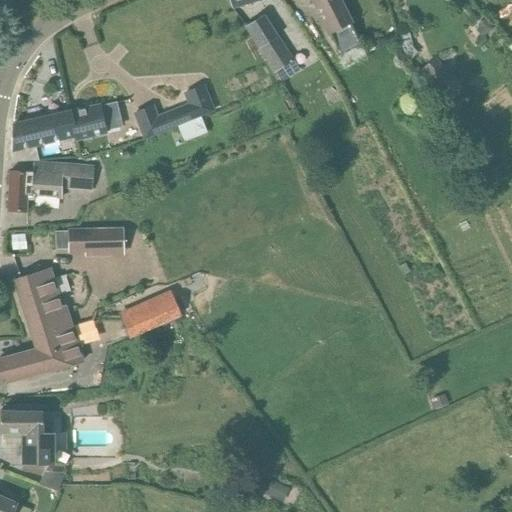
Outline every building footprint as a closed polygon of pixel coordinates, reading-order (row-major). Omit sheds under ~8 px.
[(267,0),(229,0),(233,10),(267,0)] [(352,25),(354,24),(342,0),(310,0),(339,56),(361,45),(352,25)] [(511,13),(511,12),(509,7),(499,12),(502,18),(511,13)] [(245,27),(258,50),(278,38),(264,15),(245,27)] [(493,30),(485,20),(478,25),(480,29),(477,31),(482,38),(493,30)] [(260,53),(273,74),(293,61),(280,41),(260,53)] [(434,58),(421,71),(445,96),(458,84),(434,58)] [(135,114),(145,139),(177,126),(177,127),(189,122),(201,117),(215,112),(205,86),(183,94),(188,106),(157,118),(152,107),(135,114)] [(100,106),(70,113),(75,138),(76,143),(106,135),(100,106)] [(112,129),(123,126),(117,106),(107,109),(112,129)] [(13,151),(12,162),(32,161),(39,161),(35,147),(75,138),(70,113),(13,126),(11,151),(13,151)] [(207,133),(201,117),(189,122),(177,127),(184,143),(207,133)] [(452,122),(450,123),(456,131),(463,126),(457,118),(452,122)] [(121,153),(123,160),(130,158),(128,151),(121,153)] [(32,161),(32,173),(10,171),(8,212),(27,213),(28,201),(34,202),(35,196),(61,197),(62,190),(92,192),(94,166),(39,161),(32,161)] [(123,230),(85,231),(86,250),(123,250),(123,230)] [(86,250),(85,231),(69,231),(69,250),(86,250)] [(26,249),(25,234),(11,235),(13,250),(26,249)] [(51,270),(14,282),(32,337),(73,326),(67,306),(63,308),(51,270)] [(129,337),(144,331),(180,316),(169,292),(119,314),(129,337)] [(0,385),(83,362),(73,326),(32,337),(37,351),(0,360),(0,385)] [(448,405),(445,395),(430,400),(434,410),(448,405)] [(0,413),(1,434),(21,433),(22,433),(23,464),(66,463),(67,431),(53,431),(52,410),(42,410),(0,411),(0,413)] [(45,472),(39,484),(57,490),(65,472),(45,472)] [(265,494),(279,501),(286,487),(271,480),(265,494)] [(0,511),(13,511),(17,503),(0,496),(0,511)]
